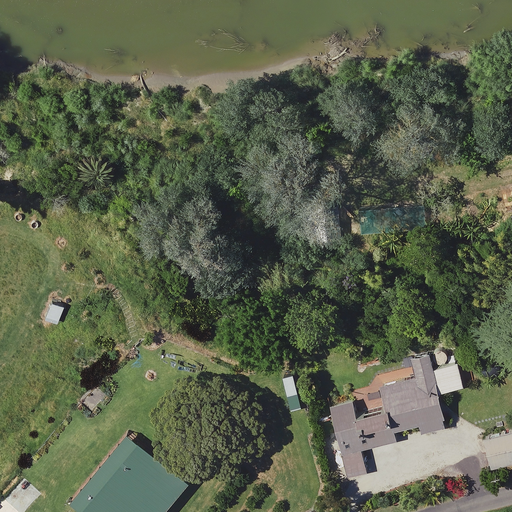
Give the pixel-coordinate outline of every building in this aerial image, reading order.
[(67,307),(53,301),(46,318),(59,324),(67,307)] [(465,385),(453,337),(414,346),(421,377),(385,386),(387,391),(358,398),(335,404),(352,475),(372,471),(366,447),(401,439),(398,428),(423,422),(425,431),(449,425),(441,391),(465,385)] [(133,401),(122,413),(94,387),(80,402),(93,413),(57,451),(83,475),(72,487),(90,504),(110,482),(118,491),(143,464),(109,432),(122,419),(129,425),(143,410),(133,401)] [(511,462),(511,428),(487,435),(494,466),(511,462)] [(25,511),(43,492),(26,477),(7,499),(21,511),(25,511)]
